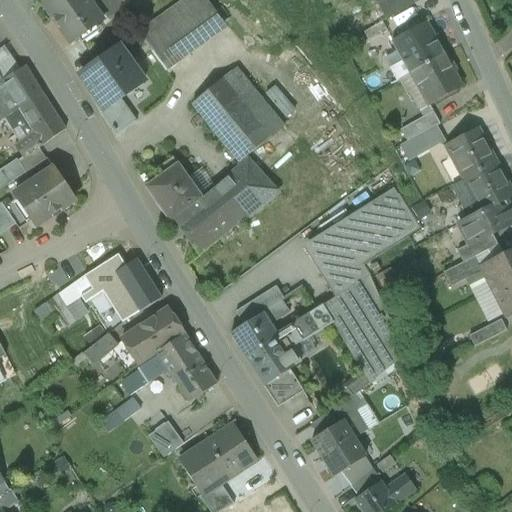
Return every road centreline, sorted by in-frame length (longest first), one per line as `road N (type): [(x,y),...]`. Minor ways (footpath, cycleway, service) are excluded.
road 1 (residential): [(130,206),(318,511)]
road 2 (residential): [(9,13),(130,206)]
road 3 (residential): [(130,206),(0,275)]
road 4 (residential): [(455,0),(511,123)]
